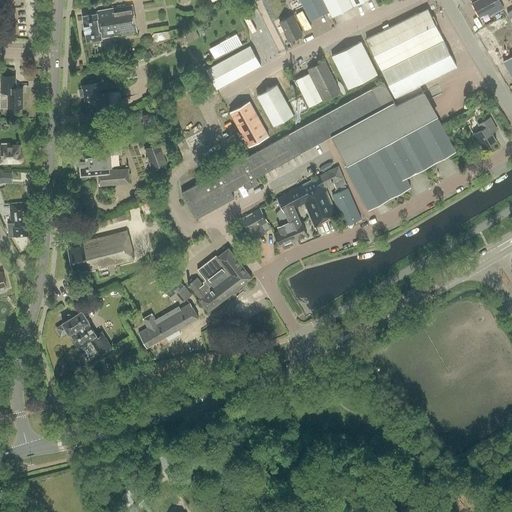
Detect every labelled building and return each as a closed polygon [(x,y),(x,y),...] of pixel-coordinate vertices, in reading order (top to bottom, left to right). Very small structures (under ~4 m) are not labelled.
[(300,0),(311,20),(329,11),(323,0),(300,0)] [(324,0),(333,15),(363,0),(324,0)] [(494,14),(504,8),(499,0),(478,0),(473,3),(481,17),(492,11),(494,14)] [(137,30),(135,21),(133,4),(97,9),(98,12),(84,14),(88,40),(102,37),(102,35),(137,30)] [(428,8),(367,39),(395,97),(457,66),(443,39),(428,8)] [(280,22),(286,33),(285,33),(289,42),(303,34),(296,22),(298,21),(294,15),(280,22)] [(507,15),(486,27),(491,34),(510,23),(507,15)] [(166,39),(165,31),(157,32),(158,40),(166,39)] [(348,88),(378,74),(362,41),(332,55),(348,88)] [(224,42),(213,47),(218,57),(229,52),(224,42)] [(217,88),(261,65),(251,45),(206,69),(217,88)] [(308,69),(310,73),(296,80),(309,107),(340,91),(325,61),(308,69)] [(85,98),(87,111),(110,107),(107,92),(120,90),(118,77),(105,79),(105,82),(83,85),(82,85),(84,98),(85,98)] [(23,88),(15,88),(14,82),(1,82),(1,108),(23,108),(23,88)] [(384,82),(372,88),(182,192),(187,201),(196,218),(234,197),(230,190),(243,183),(247,190),(259,183),(255,176),(268,170),(285,160),(331,135),(347,165),(387,143),(387,144),(395,140),(395,139),(436,116),(432,108),(423,91),(396,106),(384,82)] [(274,126),(294,115),(277,84),(257,95),(274,126)] [(230,111),(250,146),(269,136),(250,100),(230,111)] [(437,116),(436,116),(395,139),(395,140),(387,144),(387,143),(347,165),(345,166),(369,210),(411,187),(406,178),(456,151),(437,116)] [(491,143),(497,140),(485,120),(478,124),(481,129),(471,135),(475,143),(478,141),(483,150),(492,145),(491,143)] [(167,162),(164,154),(170,152),(167,142),(147,148),(153,167),(167,162)] [(111,163),(111,154),(119,153),(119,145),(108,146),(107,146),(107,144),(79,147),(81,173),(99,171),(100,183),(130,181),(128,167),(108,169),(108,163),(111,163)] [(0,158),(2,159),(2,161),(10,161),(10,158),(21,158),(23,158),(25,156),(25,155),(24,153),(22,153),(21,153),(20,145),(4,145),(4,146),(0,145),(0,158)] [(327,171),(320,175),(325,187),(334,183),(336,187),(344,183),(345,185),(346,184),(339,168),(339,167),(327,171)] [(198,178),(207,173),(204,168),(195,173),(198,178)] [(337,214),(325,187),(320,175),(279,198),(285,211),(288,210),(288,211),(293,208),(301,204),(305,201),(316,225),(337,214)] [(335,190),(336,193),(333,194),(345,224),(361,218),(348,188),(342,190),(340,187),(335,190)] [(277,212),(280,219),(281,222),(284,221),(285,224),(283,225),(284,228),(274,232),(279,245),(297,238),(285,211),(279,198),(283,208),(280,209),(277,212)] [(9,235),(28,233),(26,201),(9,202),(11,224),(8,225),(9,235)] [(307,233),(300,219),(299,219),(295,207),(301,204),(293,208),(288,211),(288,210),(285,211),(297,238),(307,233)] [(265,231),(271,227),(265,216),(260,208),(250,214),(236,221),(248,242),(265,232),(265,231)] [(99,268),(115,264),(134,260),(127,229),(86,238),(86,241),(80,242),(81,245),(69,248),(74,270),(86,267),(87,269),(99,266),(99,268)] [(188,281),(187,283),(199,298),(197,299),(207,312),(252,278),(229,248),(217,257),(216,255),(197,269),(206,282),(202,285),(196,278),(189,283),(188,281)] [(177,293),(185,303),(192,296),(175,276),(162,287),(171,298),(177,293)] [(147,327),(138,333),(146,347),(165,336),(169,342),(182,334),(178,328),(197,317),(197,316),(190,303),(179,309),(178,307),(162,316),(156,319),(152,313),(143,319),(146,325),(147,327)] [(99,354),(111,347),(101,330),(95,334),(87,321),(89,320),(82,309),(61,321),(62,323),(56,326),(60,334),(66,330),(68,333),(69,332),(77,345),(89,338),(99,354)] [(126,498),(133,494),(130,490),(123,494),(126,498)]
